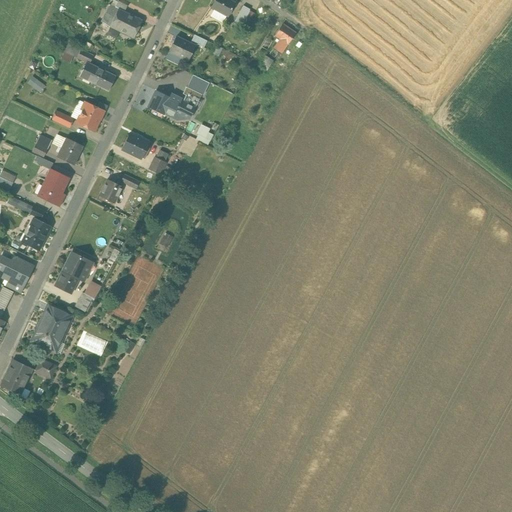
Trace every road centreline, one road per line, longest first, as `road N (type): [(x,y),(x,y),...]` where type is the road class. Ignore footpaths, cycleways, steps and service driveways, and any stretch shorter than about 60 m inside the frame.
road 1 (residential): [(0,358),(175,0)]
road 2 (track): [(511,186),(313,32)]
road 3 (secondary): [(144,511),(0,404)]
